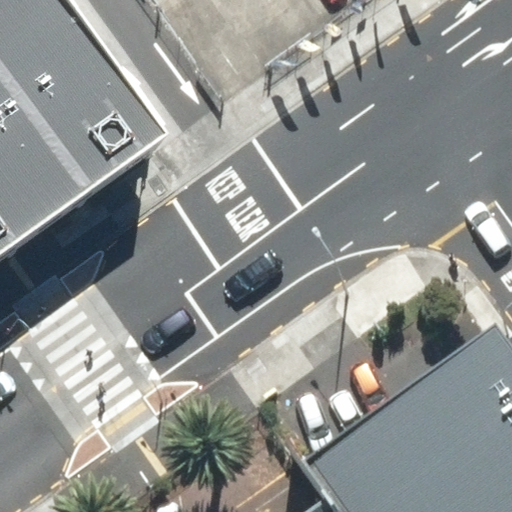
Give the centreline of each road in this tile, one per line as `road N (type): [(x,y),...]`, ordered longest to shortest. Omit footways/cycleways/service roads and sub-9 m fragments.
road 1 (secondary): [(0,416),(434,103)]
road 2 (unclassified): [(434,103),(511,212)]
